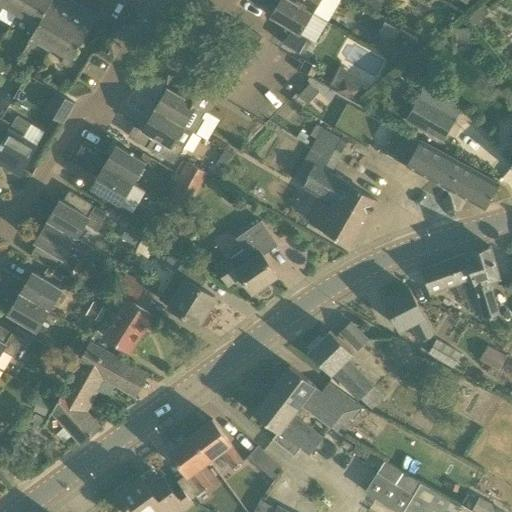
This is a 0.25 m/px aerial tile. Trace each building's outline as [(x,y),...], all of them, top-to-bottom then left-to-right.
[(0,0),(0,11),(4,5),(18,14),(26,0),(0,0)] [(26,0),(18,14),(31,21),(27,27),(34,31),(28,42),(52,0),(26,0)] [(51,47),(74,7),(65,2),(66,0),(52,0),(28,42),(34,46),(38,40),(51,47)] [(283,42),(284,43),(301,54),(309,40),(300,35),(313,13),(290,0),(267,0),(277,6),(270,17),(287,27),(284,31),(288,33),(283,42)] [(290,0),(313,13),(319,0),(290,0)] [(358,0),(378,13),(386,0),(358,0)] [(74,7),(51,47),(65,56),(61,61),(69,66),(98,16),(88,10),(86,14),(74,7)] [(474,13),(468,19),(473,25),(480,20),(474,13)] [(102,22),(94,36),(105,42),(106,43),(114,28),(102,22)] [(256,48),(262,37),(242,25),(235,35),(256,48)] [(471,26),(451,28),(453,45),(472,43),(471,26)] [(401,28),(393,40),(395,47),(409,56),(410,54),(413,56),(425,46),(418,41),(419,40),(401,28)] [(250,58),(256,48),(235,35),(229,46),(250,58)] [(244,68),(250,58),(229,46),(223,56),(244,68)] [(217,67),(238,79),(244,68),(223,56),(217,67)] [(299,71),(313,78),(318,68),(304,61),(299,71)] [(211,77),(231,89),(238,79),(217,67),(211,77)] [(354,85),(359,77),(341,67),(331,85),(339,89),(338,92),(355,102),(362,89),(354,85)] [(205,87),(220,96),(225,100),(231,89),(211,77),(205,87)] [(298,95),(308,103),(319,92),(309,83),(298,95)] [(202,118),(213,100),(188,85),(182,95),(168,87),(155,109),(185,127),(194,132),(196,134),(205,119),(202,118)] [(426,86),(406,121),(443,142),(463,106),(426,86)] [(43,112),(63,124),(75,103),(56,91),(43,112)] [(144,127),(142,131),(153,138),(147,148),(154,152),(158,154),(175,164),(185,147),(176,142),(185,127),(155,109),(144,127)] [(0,122),(10,128),(0,145),(0,160),(21,173),(38,144),(24,136),(31,123),(18,115),(13,124),(2,117),(0,120),(0,122)] [(317,139),(295,178),(304,183),(304,184),(303,185),(304,186),(336,204),(333,210),(321,202),(312,217),(309,222),(314,224),(352,246),(353,244),(352,244),(359,232),(376,202),(376,203),(377,201),(375,200),(331,174),(343,153),(348,144),(349,142),(323,128),(316,124),(310,135),(317,139)] [(385,152),(407,165),(407,166),(486,209),(498,187),(499,184),(398,128),(385,152)] [(84,141),(78,152),(133,185),(133,184),(146,162),(117,145),(110,156),(84,141)] [(233,155),(224,150),(215,165),(220,168),(233,155)] [(145,191),(133,184),(133,185),(78,152),(72,162),(98,177),(91,189),(132,213),(145,191)] [(208,173),(187,161),(167,197),(189,208),(208,173)] [(47,222),(76,239),(85,224),(97,231),(107,213),(94,206),(88,216),(60,199),(47,222)] [(135,224),(147,230),(155,215),(143,209),(135,224)] [(123,217),(120,223),(126,227),(129,221),(123,217)] [(229,258),(216,268),(228,285),(240,277),(253,293),(256,291),(259,296),(271,288),(267,283),(278,276),(263,255),(277,245),(261,221),(235,239),(242,251),(230,259),(229,258)] [(36,240),(34,243),(37,245),(42,247),(62,259),(58,266),(56,270),(43,263),(38,272),(63,287),(68,278),(68,277),(79,260),(68,254),(76,239),(47,222),(36,240)] [(143,232),(128,224),(121,238),(136,246),(143,232)] [(466,254),(478,296),(485,318),(499,314),(489,281),(500,278),(490,246),(466,254)] [(462,302),(478,296),(466,254),(463,254),(421,270),(430,294),(456,284),(462,302)] [(175,273),(159,299),(170,306),(199,324),(199,323),(203,325),(208,324),(213,317),(212,311),(208,309),(216,297),(201,288),(207,278),(188,266),(182,262),(171,255),(164,266),(175,273)] [(27,283),(1,267),(0,269),(0,281),(49,311),(63,288),(33,271),(27,283)] [(116,289),(106,307),(116,313),(102,335),(128,351),(151,314),(130,301),(133,298),(136,300),(144,286),(126,274),(116,289)] [(0,281),(0,294),(14,303),(7,315),(37,332),(49,311),(0,281)] [(434,335),(410,289),(385,301),(400,330),(411,324),(421,342),(434,335)] [(94,301),(86,315),(99,322),(107,308),(94,301)] [(368,340),(359,331),(351,322),(341,332),(358,350),(368,340)] [(309,351),(331,374),(334,372),(360,398),(361,398),(371,408),(384,395),(348,359),(353,353),(337,337),(330,330),(309,351)] [(0,355),(3,350),(14,357),(24,341),(12,333),(5,344),(0,340),(0,355)] [(437,340),(429,354),(453,367),(461,353),(437,340)] [(84,446),(103,430),(85,411),(104,378),(116,385),(135,395),(147,374),(90,343),(54,415),(84,446)] [(76,365),(82,354),(72,349),(66,359),(76,365)] [(495,350),(487,364),(498,371),(506,356),(495,350)] [(65,363),(55,363),(56,376),(66,375),(65,363)] [(341,435),(353,420),(314,389),(316,386),(290,366),(272,390),(297,410),(302,405),(340,434),(341,435)] [(297,410),(272,390),(253,413),(279,433),(274,439),(294,454),(300,445),(310,453),(322,438),(293,415),(297,410)] [(40,397),(33,411),(45,416),(52,403),(40,397)] [(35,414),(32,422),(42,426),(43,426),(47,418),(35,414)] [(213,419),(191,435),(210,460),(221,452),(233,469),(243,461),(231,445),(232,445),(213,419)] [(199,468),(210,460),(191,435),(169,451),(187,474),(178,481),(184,489),(192,499),(211,485),(199,468)] [(274,480),(283,466),(258,445),(248,457),(274,480)] [(398,511),(456,511),(460,505),(385,460),(377,473),(365,492),(398,511)] [(127,487),(119,492),(128,505),(126,506),(129,511),(152,511),(163,504),(169,511),(180,511),(193,503),(191,500),(192,499),(184,489),(176,495),(162,477),(160,479),(152,469),(149,471),(152,475),(145,481),(141,476),(127,487)] [(285,511),(261,499),(254,511),(285,511)]
